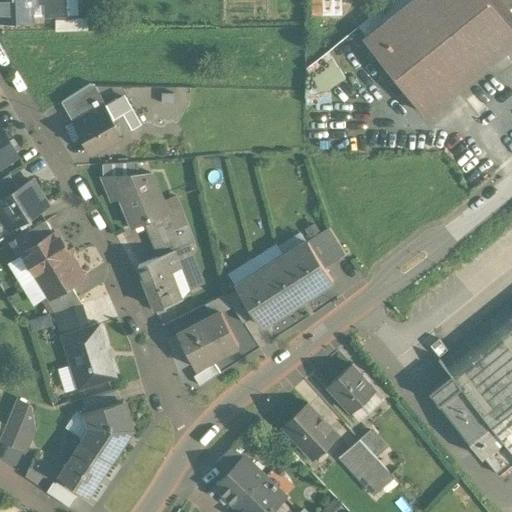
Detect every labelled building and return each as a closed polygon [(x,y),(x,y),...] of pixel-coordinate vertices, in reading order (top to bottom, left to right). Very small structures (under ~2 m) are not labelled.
[(65,0),(0,0),(0,12),(0,16),(31,16),(31,14),(55,14),(55,5),(66,5),(65,0)] [(511,0),(405,0),(361,35),(426,116),(511,47),(511,0)] [(66,15),(66,5),(55,5),(55,14),(55,15),(66,15)] [(78,31),(77,19),(55,19),(56,31),(78,31)] [(333,58),(310,74),(324,93),(347,77),(333,58)] [(88,84),(61,101),(72,121),(72,122),(104,104),(93,85),(88,84)] [(114,99),(104,104),(112,119),(122,113),(114,99)] [(104,104),(72,122),(89,153),(121,135),(112,119),(104,104)] [(131,129),(122,113),(112,119),(121,135),(131,129)] [(0,166),(12,159),(11,158),(17,154),(11,146),(15,144),(8,133),(5,135),(0,127),(0,166)] [(136,162),(102,164),(103,176),(136,174),(136,162)] [(9,173),(0,178),(0,199),(18,188),(9,173)] [(151,174),(138,179),(136,174),(103,176),(102,176),(109,194),(117,190),(132,227),(143,223),(167,213),(151,174)] [(18,188),(0,199),(0,210),(10,227),(46,205),(31,180),(18,188)] [(167,213),(143,223),(148,234),(172,224),(167,213)] [(45,220),(14,239),(23,254),(26,252),(26,251),(53,234),(45,220)] [(172,224),(148,234),(152,246),(177,236),(176,235),(172,224)] [(345,253),(329,228),(318,235),(334,261),(345,253)] [(53,234),(26,251),(26,252),(31,260),(30,266),(39,279),(73,259),(56,232),(53,234)] [(183,233),(176,235),(177,236),(152,246),(157,257),(172,251),(188,245),(183,233)] [(318,235),(306,242),(308,245),(309,244),(324,267),(334,261),(318,235)] [(324,267),(309,244),(308,245),(285,260),(308,295),(332,280),(327,272),(324,267)] [(188,245),(172,251),(179,269),(188,290),(202,284),(188,245)] [(157,257),(138,265),(156,309),(174,302),(170,293),(177,290),(170,272),(179,269),(172,251),(157,257)] [(73,259),(39,279),(49,296),(49,297),(70,284),(83,276),(73,259)] [(285,260),(262,275),(285,310),(308,295),(285,260)] [(239,290),(238,290),(254,316),(261,326),(285,310),(262,275),(239,290)] [(70,284),(49,297),(49,296),(46,298),(55,311),(59,310),(81,303),(70,284)] [(228,295),(227,296),(233,307),(243,323),(254,316),(238,290),(239,290),(238,289),(228,295)] [(227,293),(203,305),(210,317),(220,312),(221,313),(233,307),(227,296),(228,295),(227,293)] [(511,300),(439,358),(452,374),(504,441),(511,450),(511,300)] [(81,303),(59,310),(62,321),(85,314),(81,303)] [(210,317),(177,335),(194,368),(238,346),(221,313),(220,312),(210,317)] [(62,321),(61,322),(65,335),(89,327),(85,314),(62,321)] [(89,327),(65,335),(81,387),(116,376),(100,324),(89,327)] [(448,350),(439,338),(431,345),(439,356),(448,350)] [(376,390),(353,364),(329,385),(352,411),(376,390)] [(504,441),(452,374),(430,392),(446,413),(482,459),(484,457),(504,441)] [(117,388),(82,398),(86,412),(121,401),(117,388)] [(376,390),(352,411),(360,420),(384,399),(376,390)] [(16,400),(0,438),(25,448),(35,425),(32,407),(16,400)] [(121,401),(86,412),(92,428),(83,440),(111,459),(132,428),(123,400),(121,401)] [(310,403),(284,425),(312,457),(338,434),(310,403)] [(388,447),(371,429),(360,439),(361,441),(376,457),(388,447)] [(111,459),(83,440),(58,477),(86,496),(111,459)] [(376,457),(361,441),(342,458),(366,485),(386,468),(376,457)] [(511,450),(504,441),(484,457),(499,476),(511,465),(511,450)] [(232,446),(216,463),(227,474),(244,458),(232,446)] [(263,477),(244,458),(227,474),(216,486),(235,505),(263,477)] [(263,477),(235,505),(242,511),(267,511),(280,500),(283,496),(274,488),(276,486),(273,484),(272,485),(263,477)] [(70,508),(76,497),(53,482),(46,492),(70,508)] [(280,500),(267,511),(284,511),(285,511),(288,509),(280,500)]
